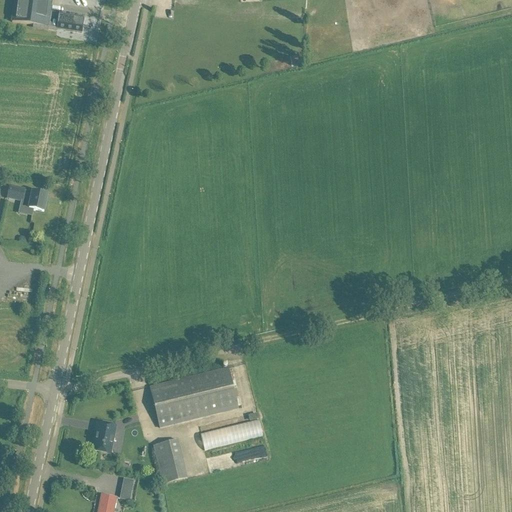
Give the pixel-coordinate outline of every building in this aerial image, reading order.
[(15,0),(12,22),(48,27),(49,20),(58,21),(57,29),(82,33),(84,17),(59,13),(59,15),(50,13),(51,0),(15,0)] [(29,209),(34,210),(44,212),(47,195),(33,192),(33,194),(24,192),(25,191),(10,188),(8,199),(22,202),(23,200),(31,201),(29,209)] [(228,369),(150,388),(160,428),(238,409),(228,369)] [(258,414),(249,417),(250,422),(259,420),(258,414)] [(250,422),(201,434),(205,450),(263,436),(259,420),(250,422)] [(97,432),(93,452),(110,455),(115,427),(97,423),(96,432),(97,432)] [(153,447),(162,485),(187,479),(178,441),(153,447)] [(235,453),(238,464),(268,457),(265,445),(235,453)] [(133,486),(123,484),(121,495),(131,497),(133,486)] [(129,511),(127,499),(112,503),(113,511),(129,511)]
